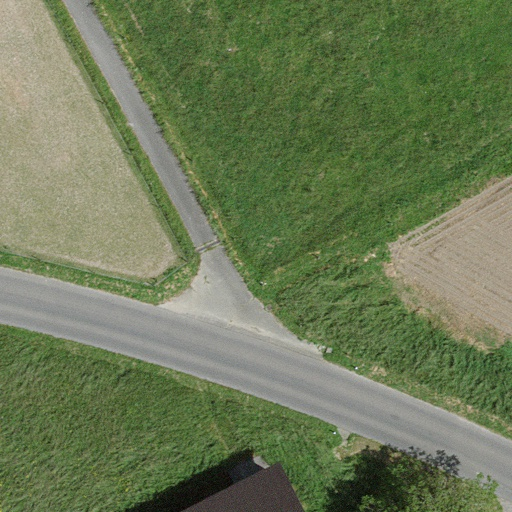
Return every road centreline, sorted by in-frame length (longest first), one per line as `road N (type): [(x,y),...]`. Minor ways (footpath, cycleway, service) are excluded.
road 1 (tertiary): [(0,299),(239,360),(511,483)]
road 2 (track): [(239,360),(161,167),(70,0)]
